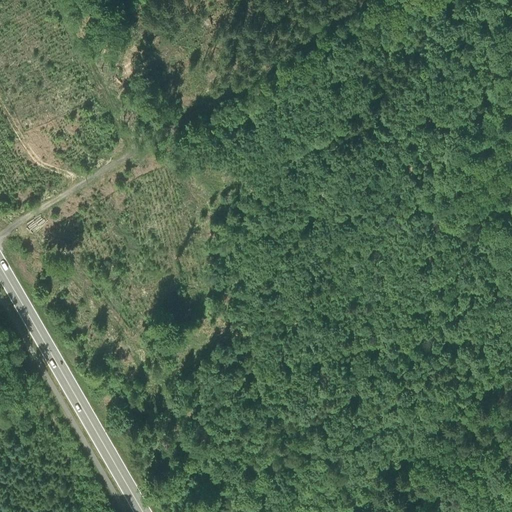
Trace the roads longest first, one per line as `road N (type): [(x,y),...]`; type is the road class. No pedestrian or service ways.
road 1 (track): [(365,0),(0,236)]
road 2 (primary): [(0,265),(143,511)]
